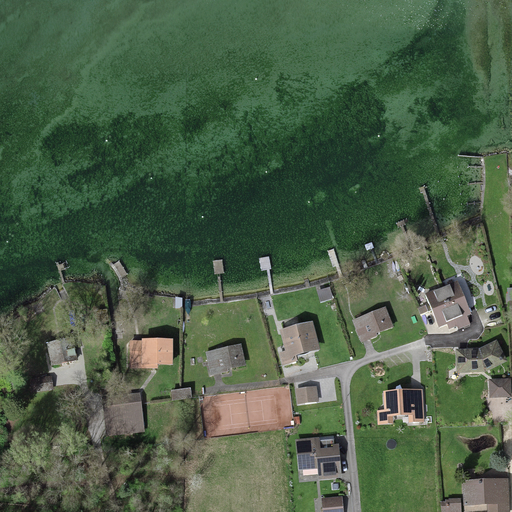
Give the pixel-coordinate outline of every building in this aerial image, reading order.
[(458,283),(442,290),(457,326),(457,329),(469,325),(468,320),(465,319),(460,321),(459,318),(470,313),(458,283)] [(452,327),(457,326),(442,290),(426,296),(438,326),(450,322),(452,327)] [(97,312),(99,322),(108,321),(107,311),(97,312)] [(357,328),(363,342),(370,339),(369,335),(390,327),(384,311),(368,317),(370,323),(357,328)] [(296,361),(292,361),(290,355),(316,348),(310,327),(284,333),(289,353),(281,355),(284,365),(292,363),(293,364),(296,363),(296,361)] [(72,341),(49,346),(53,365),(76,361),(72,341)] [(131,344),(130,362),(144,362),(144,364),(170,365),(170,343),(131,344)] [(484,370),(503,361),(495,345),(480,353),(467,353),(467,350),(458,351),(459,368),(466,368),(467,370),(484,370)] [(213,351),(215,359),(208,361),(211,375),(221,373),(220,369),(243,364),(239,348),(224,351),(224,349),(213,351)] [(31,380),(33,391),(52,389),(50,378),(31,380)] [(509,396),(509,381),(491,382),(492,396),(509,396)] [(320,388),(298,390),(300,405),(322,403),(320,388)] [(172,394),(173,400),(191,398),(190,390),(181,391),(181,393),(172,394)] [(423,422),(422,406),(412,406),(412,394),(387,395),(388,414),(412,413),(413,423),(423,422)] [(103,399),(107,436),(144,431),(140,403),(132,404),(131,396),(103,399)] [(322,477),(338,475),(335,449),(334,449),(333,440),(299,443),(301,467),(321,465),(322,477)] [(495,503),(495,502),(507,502),(506,482),(464,483),(465,504),(495,503)] [(341,511),(340,500),(324,501),(324,511),(341,511)] [(441,504),(441,511),(459,511),(459,500),(448,501),(441,504)]
